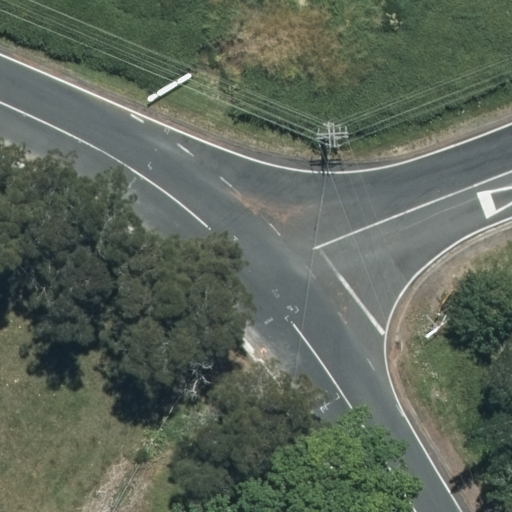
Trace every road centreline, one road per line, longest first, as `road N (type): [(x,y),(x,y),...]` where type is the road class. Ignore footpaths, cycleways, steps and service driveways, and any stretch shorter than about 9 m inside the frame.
road 1 (tertiary): [(0,101),(133,165),(266,279)]
road 2 (tertiary): [(414,511),(266,279)]
road 3 (tertiary): [(266,279),(318,248),(511,170)]
